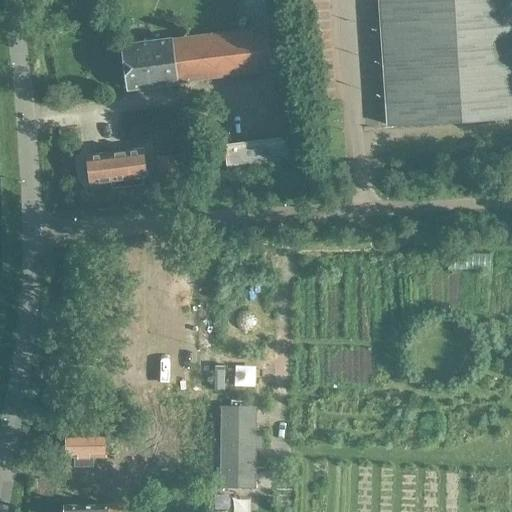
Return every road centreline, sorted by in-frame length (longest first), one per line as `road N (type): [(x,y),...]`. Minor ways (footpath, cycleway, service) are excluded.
road 1 (unclassified): [(34,222),(511,199)]
road 2 (unclassified): [(0,507),(34,222)]
road 3 (unclassified): [(34,222),(13,0)]
